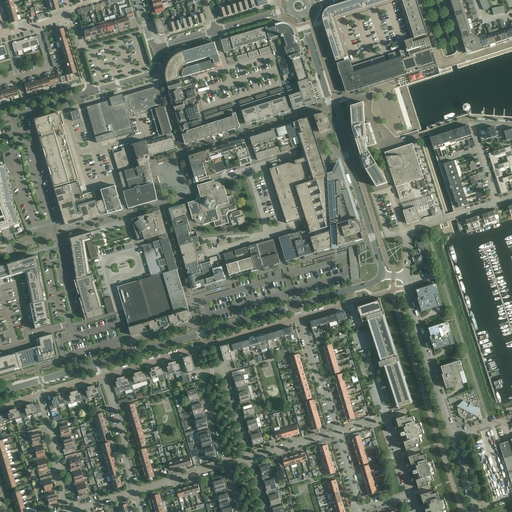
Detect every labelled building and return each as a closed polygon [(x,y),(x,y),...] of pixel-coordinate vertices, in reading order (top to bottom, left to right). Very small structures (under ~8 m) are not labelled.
[(241,0),(242,2),(244,11),(250,9),(247,1),(247,0),(241,0)] [(247,0),(247,1),(250,9),(256,7),(253,0),(247,0)] [(352,2),(349,3),(348,1),(344,2),(345,4),(342,5),(341,3),(337,4),(338,5),(337,6),(335,6),(334,7),(333,7),(331,8),(330,9),(329,11),(328,12),(327,13),(326,15),(326,17),(325,18),(325,20),(325,22),(323,23),(326,30),(327,30),(328,33),(327,33),(328,37),(329,37),(330,40),(329,40),(330,44),(331,43),(332,47),(331,47),(332,51),(333,50),(334,53),(333,54),(334,58),(335,57),(337,63),(349,59),(336,19),(370,8),(395,0),(358,0),(356,1),(355,0),(351,0),(352,2)] [(406,11),(406,13),(419,9),(416,0),(404,0),(402,1),(403,3),(401,4),(403,12),(406,11)] [(238,12),(236,4),(235,1),(229,3),(230,6),(233,14),(238,12)] [(238,12),(244,11),(242,2),(236,4),(238,12)] [(464,9),(462,4),(453,7),(454,12),(464,9)] [(164,11),(163,6),(162,5),(154,8),(156,13),(164,11)] [(227,16),(224,5),(218,7),(221,18),(227,16)] [(230,6),(227,7),(226,5),(224,5),(227,16),(233,14),(230,6)] [(125,10),(127,18),(128,19),(131,18),(131,17),(133,16),(131,8),(125,10)] [(410,23),(410,25),(423,21),(419,9),(406,13),(407,16),(405,16),(407,24),(410,23)] [(466,14),(464,9),(454,12),(456,17),(466,14)] [(191,17),(194,26),(200,24),(197,16),(198,15),(198,13),(195,13),(196,16),(191,17)] [(203,14),(198,15),(197,16),(200,24),(206,22),(203,14)] [(456,17),(457,22),(467,19),(466,14),(456,17)] [(125,19),(124,15),(121,16),(124,27),(129,25),(128,19),(127,18),(125,19)] [(186,16),(184,17),(185,19),(180,21),(182,29),(188,27),(186,19),(187,19),(186,16)] [(156,24),(158,32),(158,33),(160,34),(161,35),(163,34),(169,33),(165,17),(154,20),(154,21),(156,24)] [(191,17),(187,19),(186,19),(188,27),(194,26),(191,17)] [(110,19),(111,23),(113,30),(118,28),(116,21),(115,18),(110,19)] [(171,32),(177,31),(174,22),(175,22),(175,19),(172,20),(168,21),(168,24),(171,32)] [(469,24),(467,19),(457,22),(459,28),(469,24)] [(180,21),(175,22),(174,22),(177,31),(182,29),(180,21)] [(427,34),(425,26),(423,21),(410,25),(411,28),(408,29),(411,36),(414,35),(414,38),(427,34)] [(289,57),(300,53),(301,53),(299,44),(298,44),(298,43),(297,43),(297,44),(294,36),(296,35),(295,35),(294,31),(293,29),(293,28),(292,27),(291,26),(290,25),(289,24),(287,24),(286,23),(285,23),(284,23),(283,23),(282,23),(280,23),(279,23),(276,24),(275,24),(275,25),(267,27),(265,27),(270,41),(272,41),(271,39),(276,37),(277,39),(279,38),(279,39),(280,39),(280,40),(281,40),(282,40),(283,42),(285,42),(286,46),(285,46),(286,47),(284,47),(288,57),(289,57)] [(470,30),(469,24),(459,28),(461,33),(470,30)] [(88,26),(91,36),(96,35),(94,27),(93,28),(92,25),(88,26)] [(253,31),(256,43),(267,39),(264,28),(253,31)] [(502,41),(499,33),(498,28),(492,30),(493,35),(496,43),(502,41)] [(470,30),(461,33),(462,38),(472,35),(470,30)] [(506,30),(499,33),(502,41),(508,39),(506,30)] [(245,46),(256,43),(253,31),(242,34),(245,46)] [(234,49),(240,48),(245,46),(242,34),(238,36),(231,38),(234,49)] [(425,67),(429,66),(432,65),(433,65),(436,64),(436,63),(436,62),(436,61),(435,58),(435,57),(434,58),(433,54),(431,49),(432,49),(432,48),(429,38),(427,34),(414,38),(412,39),(404,41),(407,49),(399,51),(400,52),(401,57),(406,72),(406,71),(409,70),(410,70),(413,69),(414,69),(417,68),(418,68),(418,69),(421,68),(422,68),(425,67)] [(462,38),(465,48),(470,50),(474,52),(484,49),(483,47),(480,39),(480,38),(475,36),(472,35),(472,34),(472,35),(462,38)] [(493,35),(486,37),(489,45),(496,43),(493,35)] [(36,36),(28,39),(31,47),(39,45),(36,36)] [(489,45),(486,37),(480,39),(483,47),(489,45)] [(229,38),(225,39),(221,41),(225,53),(234,50),(234,49),(231,38),(230,38),(229,38)] [(23,50),(31,47),(28,39),(20,41),(23,50)] [(14,52),(23,50),(20,41),(12,44),(14,52)] [(166,74),(166,77),(166,79),(167,82),(172,81),(201,72),(216,68),(215,64),(213,60),(198,64),(198,61),(213,56),(218,55),(218,53),(215,42),(188,50),(184,52),(183,52),(181,53),(178,54),(176,55),(174,57),(172,59),(170,61),(169,63),(168,66),(167,68),(166,71),(166,74)] [(382,57),(379,57),(377,58),(376,58),(373,59),(369,61),(366,62),(363,63),(361,63),(360,63),(357,64),(354,65),(353,66),(352,66),(350,60),(337,63),(337,64),(338,67),(339,70),(341,75),(345,91),(346,91),(346,93),(357,90),(356,88),(357,87),(360,86),(368,84),(383,79),(393,76),(399,74),(406,72),(401,57),(400,52),(399,53),(398,51),(397,52),(394,53),(391,54),(388,55),(390,60),(388,61),(386,61),(384,56),(382,57)] [(291,60),(292,60),(292,61),(303,58),(302,58),(300,53),(289,57),(291,60)] [(303,58),(292,61),(294,67),(305,63),(303,63),(303,61),(304,61),(303,58)] [(284,75),(296,72),(306,68),(305,69),(304,66),(306,66),(305,63),(294,67),(283,70),(284,75)] [(306,68),(296,72),(297,77),(308,73),(307,74),(306,71),(307,71),(306,68)] [(297,77),(299,82),(310,79),(309,78),(308,79),(308,76),(309,76),(308,73),(297,77)] [(48,78),(51,86),(59,84),(56,75),(48,78)] [(62,83),(70,81),(70,79),(71,78),(70,75),(68,75),(60,77),(62,83)] [(43,88),(51,86),(48,78),(40,80),(43,88)] [(184,79),(167,83),(168,88),(169,91),(172,90),(186,86),(184,79)] [(317,102),(311,82),(310,79),(299,82),(298,83),(299,87),(287,91),(293,110),(317,102)] [(40,80),(32,82),(35,91),(43,88),(40,80)] [(26,93),(35,91),(32,82),(24,85),(26,93)] [(186,86),(172,90),(169,91),(173,104),(197,97),(193,84),(186,86)] [(10,98),(19,96),(16,87),(8,89),(10,98)] [(0,92),(2,100),(10,98),(8,89),(0,91),(0,92)] [(157,91),(155,90),(153,90),(124,99),(128,115),(134,113),(162,105),(160,99),(158,93),(157,91)] [(240,106),(246,125),(290,111),(284,92),(240,106)] [(173,104),(175,111),(193,106),(197,105),(199,104),(197,97),(173,104)] [(87,107),(87,108),(88,113),(89,114),(90,119),(96,137),(97,143),(101,142),(109,140),(113,139),(134,133),(132,127),(130,120),(129,118),(129,117),(129,116),(128,115),(124,99),(117,101),(112,102),(111,101),(111,100),(110,100),(105,102),(99,104),(93,105),(87,107)] [(365,124),(363,102),(351,106),(352,129),(358,149),(360,153),(358,154),(363,168),(365,168),(376,187),(388,183),(366,148),(377,144),(370,123),(365,124)] [(193,106),(175,111),(179,124),(201,117),(197,105),(193,106)] [(164,108),(163,106),(151,110),(159,137),(171,133),(171,132),(172,132),(169,123),(168,122),(169,121),(168,119),(167,119),(168,118),(165,107),(164,108)] [(211,137),(216,135),(240,127),(234,108),(205,117),(207,125),(210,134),(211,137)] [(78,110),(71,112),(73,122),(81,119),(78,110)] [(64,124),(63,121),(61,115),(59,115),(58,112),(37,119),(35,119),(39,135),(42,134),(42,137),(40,138),(43,150),(44,150),(46,156),(45,156),(49,168),(51,175),(54,187),(78,180),(62,125),(64,124)] [(327,117),(326,114),(326,112),(314,116),(318,129),(319,129),(320,132),(330,129),(331,130),(330,126),(332,126),(329,117),(327,117)] [(201,117),(179,124),(182,134),(184,133),(184,132),(203,126),(201,117)] [(270,169),(269,169),(277,192),(277,194),(282,208),(287,224),(288,223),(299,220),(303,218),(304,218),(305,221),(307,227),(307,228),(308,229),(309,234),(311,241),(314,253),(315,252),(324,249),(331,247),(331,248),(332,248),(332,246),(338,246),(339,246),(338,245),(347,243),(348,247),(357,245),(356,240),(358,239),(362,238),(363,239),(363,237),(361,233),(363,232),(361,227),(360,225),(359,222),(358,222),(357,218),(356,218),(355,218),(355,217),(356,217),(355,215),(354,214),(355,213),(354,211),(353,210),(354,210),(353,206),(352,207),(352,206),(353,206),(352,203),(351,203),(351,202),(351,199),(350,199),(349,198),(350,198),(349,195),(339,164),(334,174),(328,176),(321,157),(320,153),(319,149),(315,138),(314,134),(313,130),(310,120),(309,118),(308,118),(295,122),(293,123),(293,124),(293,125),(294,127),(295,130),(297,135),(297,137),(299,143),(300,147),(299,147),(301,151),(303,158),(302,159),(295,161),(289,163),(284,164),(283,165),(273,168),(270,169)] [(285,125),(285,126),(293,149),(299,147),(300,147),(293,124),(293,123),(286,125),(287,125),(285,125)] [(274,129),(281,153),(293,149),(285,126),(285,125),(283,126),(280,127),(274,129)] [(185,145),(198,141),(207,138),(206,136),(203,126),(184,132),(184,133),(182,134),(185,145)] [(468,126),(463,127),(463,129),(467,139),(472,138),(468,126)] [(467,139),(463,129),(463,127),(457,129),(461,141),(467,139)] [(492,138),(501,138),(501,132),(496,131),(494,127),(489,128),(489,131),(492,138)] [(492,138),(489,131),(489,128),(483,130),(480,130),(480,137),(485,137),(486,140),(491,138),(492,138)] [(265,132),(259,134),(267,158),(281,153),(274,129),(273,129),(271,130),(270,130),(265,132)] [(457,129),(452,131),(456,143),(461,141),(457,129)] [(507,141),(511,139),(511,137),(510,130),(504,132),(501,132),(501,138),(506,139),(507,141)] [(447,133),(447,134),(450,145),(451,147),(457,145),(456,143),(452,131),(447,133)] [(173,135),(172,133),(171,133),(159,137),(146,141),(150,156),(176,148),(175,145),(176,145),(176,144),(175,141),(174,138),(173,135)] [(447,133),(441,134),(442,136),(445,146),(450,145),(447,134),(447,133)] [(258,161),(267,158),(259,134),(254,136),(254,135),(253,136),(253,135),(252,137),(250,138),(258,161)] [(445,146),(442,136),(441,134),(436,136),(436,138),(439,148),(445,146)] [(439,148),(436,138),(436,136),(430,138),(434,150),(439,148)] [(233,142),(239,160),(241,166),(251,163),(244,140),(243,140),(243,139),(233,142)] [(138,162),(140,167),(149,164),(148,160),(150,156),(146,141),(133,144),(137,158),(139,157),(140,159),(137,160),(138,162)] [(233,142),(230,143),(225,145),(220,146),(228,170),(241,166),(239,160),(233,142)] [(390,169),(396,187),(398,193),(400,192),(411,189),(409,184),(408,184),(408,183),(417,180),(420,179),(423,178),(418,162),(417,163),(416,162),(418,161),(412,144),(385,153),(386,156),(385,157),(389,169),(390,169)] [(209,150),(212,161),(213,164),(216,174),(228,170),(220,146),(209,150)] [(511,160),(511,153),(510,147),(499,150),(500,154),(506,152),(508,159),(507,159),(508,162),(511,160)] [(122,151),(113,154),(119,173),(130,169),(128,160),(126,160),(125,157),(126,156),(124,149),(122,150),(122,151)] [(189,158),(192,166),(212,161),(209,150),(191,156),(190,158),(189,158)] [(488,154),(492,167),(499,165),(498,162),(497,162),(495,156),(500,154),(499,150),(488,154)] [(511,160),(508,162),(503,163),(505,168),(510,166),(511,171),(511,172),(511,175),(511,160)] [(213,164),(212,161),(192,166),(195,177),(196,183),(210,179),(209,176),(216,174),(213,164)] [(454,161),(445,164),(445,165),(445,168),(446,168),(446,169),(456,166),(454,161)] [(492,167),(497,180),(503,178),(502,175),(501,176),(499,169),(505,168),(503,163),(499,165),(492,167)] [(140,167),(130,169),(119,173),(124,190),(150,183),(153,182),(151,175),(152,174),(151,173),(149,164),(140,167)] [(0,205),(4,215),(5,217),(0,218),(0,230),(1,230),(9,228),(20,223),(19,223),(17,220),(18,219),(17,216),(16,216),(15,213),(15,212),(14,209),(13,209),(12,206),(13,205),(12,205),(11,202),(10,199),(11,199),(11,198),(10,195),(9,195),(9,192),(9,191),(9,188),(8,188),(7,184),(8,184),(7,181),(7,176),(6,173),(5,169),(5,166),(0,166),(0,205)] [(448,173),(448,175),(457,172),(456,166),(446,169),(447,170),(447,173),(448,173)] [(449,178),(450,180),(459,177),(457,172),(448,175),(448,176),(448,178),(449,178)] [(459,177),(450,180),(450,181),(450,184),(451,184),(452,186),(461,183),(459,177)] [(503,178),(497,180),(501,194),(507,192),(506,189),(505,189),(503,183),(509,181),(508,177),(503,178)] [(243,216),(241,210),(237,212),(237,209),(233,196),(227,197),(224,186),(222,187),(222,186),(222,185),(221,184),(220,184),(220,183),(218,182),(217,182),(216,182),(215,182),(214,182),(214,181),(197,186),(200,196),(199,200),(188,203),(193,220),(193,219),(194,219),(194,220),(195,221),(196,222),(197,223),(198,223),(198,224),(199,224),(200,224),(201,224),(202,224),(203,224),(203,225),(204,225),(209,224),(209,223),(214,222),(215,227),(229,223),(230,227),(232,226),(238,224),(239,225),(238,225),(238,226),(239,225),(240,225),(241,225),(241,224),(242,224),(242,223),(243,223),(243,222),(244,222),(244,221),(244,220),(244,219),(244,218),(244,217),(244,216),(243,216)] [(55,189),(66,226),(101,216),(100,214),(94,192),(83,195),(79,182),(55,189)] [(129,208),(140,204),(157,200),(153,182),(150,183),(124,190),(129,208)] [(453,189),(453,191),(463,188),(461,183),(452,186),(452,189),(453,189)] [(115,186),(101,190),(108,212),(108,214),(116,212),(122,210),(122,208),(121,208),(119,200),(118,198),(119,198),(118,193),(115,186)] [(455,195),(455,197),(464,194),(463,188),(453,191),(454,192),(453,195),(455,195)] [(100,214),(101,216),(108,214),(108,212),(101,190),(94,192),(100,214)] [(456,200),(457,202),(466,199),(464,194),(455,197),(455,200),(456,200)] [(466,199),(457,202),(457,203),(457,205),(458,206),(459,208),(468,205),(466,199)] [(181,208),(179,207),(172,209),(171,211),(174,220),(186,216),(188,215),(185,204),(184,205),(183,205),(181,208)] [(406,223),(407,223),(407,224),(409,224),(410,224),(411,223),(413,223),(414,222),(420,220),(416,207),(403,211),(405,219),(404,219),(404,220),(404,221),(405,222),(406,223)] [(496,209),(492,210),(493,211),(488,213),(491,223),(496,221),(495,216),(498,215),(496,209)] [(138,241),(149,238),(162,235),(159,227),(160,227),(164,238),(167,237),(161,215),(157,216),(159,223),(158,223),(155,213),(132,219),(138,241)] [(485,224),(491,223),(488,213),(483,215),(482,213),(479,214),(481,220),(484,219),(485,224)] [(478,221),(481,220),(479,214),(476,215),(476,217),(471,218),(474,228),(480,226),(478,221)] [(186,216),(174,220),(172,220),(175,229),(189,225),(186,216)] [(469,230),(474,228),(471,218),(466,220),(466,219),(462,220),(464,226),(467,225),(469,230)] [(175,229),(177,236),(191,232),(189,225),(175,229)] [(300,231),(292,234),(294,239),(299,258),(307,255),(301,236),(300,231)] [(73,239),(70,240),(72,244),(73,247),(71,247),(72,251),(73,251),(74,254),(72,254),(73,259),(74,258),(75,261),(73,262),(74,266),(75,265),(76,268),(74,269),(76,273),(77,275),(75,276),(76,279),(88,276),(82,241),(84,240),(91,238),(92,241),(87,242),(90,255),(89,256),(90,261),(97,259),(95,254),(98,254),(91,232),(73,238),(73,239)] [(201,246),(197,236),(193,237),(191,232),(177,236),(178,239),(179,243),(180,246),(192,242),(197,241),(198,245),(199,247),(201,246)] [(299,258),(294,239),(292,234),(279,238),(286,262),(299,258)] [(309,234),(301,236),(307,255),(308,255),(308,254),(314,252),(314,253),(315,253),(314,253),(309,234)] [(163,239),(163,240),(143,245),(145,252),(167,246),(166,243),(165,244),(164,240),(163,240),(163,239)] [(257,244),(264,268),(280,263),(273,239),(257,244)] [(192,242),(180,246),(180,247),(182,256),(195,252),(193,246),(195,246),(198,245),(197,241),(192,242)] [(416,253),(412,254),(415,265),(426,262),(425,257),(428,256),(427,253),(428,252),(427,250),(426,250),(423,241),(417,243),(419,249),(415,250),(416,253)] [(256,270),(258,270),(264,268),(257,244),(249,247),(256,270)] [(167,246),(145,252),(148,264),(171,257),(167,246)] [(249,247),(235,251),(237,258),(242,275),(256,270),(249,247)] [(242,275),(237,258),(235,251),(223,254),(230,276),(230,277),(230,278),(242,275)] [(185,265),(204,260),(203,254),(196,256),(195,252),(182,256),(185,265)] [(35,256),(0,266),(0,278),(26,271),(26,272),(32,303),(44,301),(41,287),(38,272),(37,272),(36,268),(38,267),(35,256)] [(150,270),(172,263),(171,257),(148,264),(150,270)] [(187,272),(189,276),(203,272),(201,264),(198,265),(198,263),(205,261),(204,260),(185,265),(187,269),(188,269),(188,271),(187,272)] [(203,272),(189,276),(192,289),(197,288),(199,287),(200,287),(202,286),(206,285),(207,285),(208,285),(216,282),(212,269),(210,262),(205,263),(201,264),(203,272)] [(153,276),(171,271),(170,270),(174,269),(172,263),(150,270),(151,273),(152,273),(153,276)] [(222,266),(212,269),(216,282),(226,279),(222,266)] [(126,284),(117,287),(129,327),(148,322),(151,321),(170,316),(180,313),(184,311),(184,310),(182,305),(182,304),(187,303),(185,297),(179,278),(175,280),(172,271),(171,271),(153,276),(147,278),(144,279),(139,280),(126,284)] [(76,279),(76,281),(77,283),(78,282),(79,286),(78,287),(78,288),(79,290),(80,290),(81,293),(80,294),(80,295),(81,294),(82,298),(81,298),(81,299),(82,301),(83,301),(84,304),(83,305),(84,306),(84,308),(85,308),(86,312),(85,312),(86,313),(86,315),(87,315),(89,319),(87,319),(88,320),(92,319),(94,319),(94,318),(104,315),(102,307),(100,308),(92,282),(94,281),(92,275),(88,276),(76,279)] [(438,307),(438,306),(442,305),(435,284),(416,290),(419,298),(417,298),(422,312),(438,307)] [(110,297),(104,299),(108,314),(115,312),(110,297)] [(395,408),(399,407),(410,403),(397,362),(399,361),(398,356),(396,357),(382,315),(381,315),(380,312),(383,311),(380,300),(358,307),(361,318),(366,317),(367,320),(380,362),(382,366),(381,366),(395,408)] [(33,303),(32,304),(36,321),(33,322),(34,329),(50,325),(49,318),(47,319),(44,301),(33,303)] [(184,311),(180,313),(182,321),(183,320),(184,323),(185,323),(186,323),(186,322),(187,322),(188,321),(189,320),(189,319),(190,319),(191,318),(192,318),(191,318),(191,317),(189,310),(184,311)] [(336,314),(339,326),(339,324),(345,322),(347,321),(345,312),(336,314)] [(182,321),(180,313),(170,316),(172,324),(173,323),(174,326),(175,326),(176,326),(176,325),(177,325),(177,324),(179,323),(180,322),(181,321),(182,321)] [(327,317),(330,324),(330,327),(336,326),(336,327),(339,326),(336,314),(327,317)] [(172,324),(170,316),(151,321),(148,322),(151,330),(153,329),(154,332),(155,332),(156,331),(157,331),(157,330),(158,329),(159,328),(160,328),(161,327),(162,327),(163,326),(164,329),(165,329),(166,328),(167,328),(167,327),(169,326),(169,325),(170,325),(171,324),(172,324)] [(327,325),(330,324),(327,317),(319,319),(321,327),(321,326),(327,324),(327,325)] [(319,319),(310,322),(314,333),(318,332),(319,333),(323,332),(321,327),(319,319)] [(131,336),(151,330),(148,322),(129,327),(129,328),(131,336)] [(454,343),(453,343),(450,333),(451,333),(447,322),(428,328),(431,336),(430,337),(434,350),(450,345),(451,344),(454,343)] [(283,330),(285,337),(286,341),(292,339),(291,336),(294,335),(295,339),(298,338),(296,329),(293,330),(292,327),(291,327),(289,328),(286,329),(283,330)] [(283,338),(285,337),(283,330),(275,332),(277,340),(277,339),(282,337),(283,338)] [(274,341),(277,340),(275,332),(266,335),(268,342),(268,341),(274,340),(274,341)] [(40,346),(15,353),(15,354),(19,369),(40,363),(57,358),(54,344),(52,334),(39,338),(40,346)] [(266,335),(258,337),(261,349),(261,350),(270,347),(268,342),(266,335)] [(252,351),(261,349),(258,337),(249,340),(252,351)] [(249,340),(240,342),(243,350),(244,354),(252,351),(249,340)] [(240,342),(232,345),(232,346),(234,351),(240,350),(240,351),(243,350),(240,342)] [(239,368),(234,351),(232,346),(229,347),(229,344),(228,344),(228,345),(226,345),(222,346),(223,352),(225,357),(226,361),(227,362),(226,362),(226,363),(227,363),(233,361),(235,369),(239,368)] [(325,353),(333,350),(331,345),(332,345),(332,344),(323,347),(325,353)] [(0,374),(19,369),(15,354),(0,357),(0,374)] [(292,362),(300,360),(299,355),(299,354),(290,357),(292,362)] [(181,361),(184,370),(185,375),(187,383),(191,382),(188,374),(194,372),(195,372),(195,371),(194,371),(190,356),(186,357),(183,358),(183,357),(184,360),(181,361)] [(460,360),(444,366),(441,367),(443,375),(442,375),(446,388),(463,383),(464,383),(464,382),(466,382),(463,372),(460,360)] [(174,371),(175,373),(175,374),(180,373),(182,377),(185,375),(184,370),(181,361),(181,362),(181,363),(176,364),(176,361),(172,362),(174,371)] [(166,375),(175,373),(174,371),(172,362),(168,363),(169,366),(164,368),(166,375)] [(159,366),(155,367),(158,378),(166,375),(164,368),(159,369),(159,366)] [(158,378),(155,367),(151,369),(152,371),(147,373),(149,380),(150,384),(155,382),(154,379),(158,378)] [(331,375),(340,372),(339,372),(338,367),(329,369),(331,374),(331,375)] [(141,383),(149,380),(147,373),(142,374),(141,371),(138,372),(141,383)] [(135,376),(130,378),(132,385),(141,383),(138,372),(134,374),(135,376)] [(235,382),(245,380),(244,375),(245,375),(244,372),(232,375),(233,379),(234,378),(235,382)] [(342,374),(333,376),(333,377),(335,382),(343,379),(342,374)] [(124,390),(125,391),(132,389),(131,386),(132,385),(130,378),(125,379),(124,376),(121,377),(124,388),(124,390)] [(124,390),(124,388),(121,377),(117,379),(118,381),(113,383),(116,394),(120,393),(120,392),(124,390)] [(236,390),(248,386),(247,384),(246,384),(245,380),(235,382),(236,387),(235,387),(236,390)] [(94,385),(90,386),(93,397),(98,395),(99,399),(103,398),(100,387),(95,388),(94,385)] [(85,399),(93,397),(90,386),(86,388),(87,390),(82,392),(85,399)] [(187,392),(189,396),(198,393),(197,389),(198,389),(197,386),(185,389),(186,392),(187,392)] [(248,386),(236,390),(237,393),(238,393),(239,397),(249,394),(248,390),(249,389),(248,386)] [(82,392),(78,393),(77,390),(73,391),(76,402),(85,399),(82,392)] [(70,396),(65,397),(68,404),(76,402),(73,391),(69,393),(70,396)] [(198,393),(189,396),(190,400),(189,401),(189,404),(202,400),(201,397),(199,398),(198,393)] [(303,400),(303,401),(312,398),(311,398),(310,393),(301,395),(303,400)] [(249,394),(239,397),(241,401),(239,401),(240,404),(252,401),(252,398),(250,398),(249,394)] [(60,395),(56,397),(59,407),(68,404),(65,397),(60,398),(60,395)] [(50,410),(59,407),(56,397),(52,398),(53,401),(48,402),(50,410)] [(192,406),(193,411),(202,408),(201,404),(202,403),(202,400),(189,404),(190,407),(192,406)] [(314,400),(305,402),(305,403),(307,408),(315,405),(314,400)] [(456,406),(457,407),(458,407),(458,408),(457,410),(457,411),(458,413),(458,414),(459,416),(460,417),(461,418),(462,419),(463,419),(465,419),(466,420),(467,420),(468,419),(469,419),(470,419),(472,418),(473,417),(474,417),(475,416),(477,417),(478,417),(477,416),(478,408),(475,408),(474,407),(469,405),(470,403),(469,405),(469,404),(468,404),(467,403),(466,402),(465,402),(465,401),(464,401),(464,400),(462,402),(457,406),(455,405),(456,406)] [(244,411),(253,408),(252,404),(253,404),(252,401),(240,404),(241,407),(242,407),(244,411)] [(33,403),(29,404),(32,415),(41,412),(39,405),(34,406),(33,403)] [(24,417),(32,415),(29,404),(25,405),(26,408),(21,410),(24,417)] [(15,420),(24,417),(21,410),(17,411),(16,408),(12,409),(15,420)] [(204,412),(202,408),(193,411),(194,415),(193,415),(194,418),(206,415),(205,412),(204,412)] [(244,416),(245,419),(257,415),(256,412),(255,413),(253,408),(244,411),(245,415),(244,416)] [(15,420),(12,409),(8,411),(9,413),(4,415),(6,422),(15,420)] [(353,412),(345,415),(346,420),(346,421),(349,420),(349,423),(356,421),(355,418),(354,418),(353,412)] [(196,421),(197,425),(207,422),(205,418),(207,418),(206,415),(194,418),(195,421),(196,421)] [(248,426),(258,423),(256,419),(258,418),(257,415),(245,419),(245,422),(247,421),(248,426)] [(404,432),(401,433),(401,434),(401,435),(401,436),(402,436),(405,435),(407,441),(404,442),(406,450),(417,447),(416,444),(421,443),(419,435),(423,433),(420,423),(415,424),(413,416),(407,418),(407,415),(396,419),(399,427),(402,426),(404,432)] [(58,426),(60,431),(68,428),(66,423),(68,423),(67,420),(55,423),(56,426),(58,426)] [(197,430),(198,432),(210,429),(209,426),(208,426),(207,422),(197,425),(198,429),(197,430)] [(311,430),(311,431),(312,434),(319,432),(318,429),(322,428),(322,427),(320,422),(312,424),(313,430),(311,430)] [(258,423),(248,426),(249,430),(248,430),(249,433),(261,430),(260,427),(259,427),(258,423)] [(297,425),(291,427),(294,435),(299,434),(300,434),(297,425),(296,425),(297,425)] [(39,428),(28,431),(28,434),(30,434),(31,439),(40,437),(38,432),(40,431),(39,428)] [(69,433),(68,428),(60,431),(61,436),(65,435),(66,438),(70,436),(70,437),(72,436),(71,433),(69,433)] [(200,435),(201,439),(211,437),(210,432),(211,432),(210,429),(198,432),(199,435),(200,435)] [(252,440),(262,437),(260,433),(262,433),(261,430),(249,433),(250,436),(251,436),(252,440)] [(283,438),(280,430),(275,432),(275,431),(277,440),(278,440),(277,440),(283,438)] [(351,438),(353,443),(361,441),(360,436),(359,432),(353,434),(354,437),(351,438)] [(72,442),(72,441),(75,441),(74,438),(71,439),(70,437),(70,436),(66,438),(65,435),(61,436),(60,436),(61,439),(62,439),(63,444),(72,442)] [(41,442),(40,437),(31,439),(33,444),(37,443),(38,446),(42,445),(43,445),(42,441),(41,442)] [(212,441),(211,437),(201,439),(203,444),(201,444),(202,447),(214,443),(213,440),(212,441)] [(262,437),(252,440),(253,444),(252,445),(253,448),(265,444),(264,441),(263,441),(262,437)] [(511,439),(499,444),(511,484),(511,439)] [(73,447),(72,442),(63,444),(65,449),(63,450),(64,455),(71,453),(70,451),(75,449),(74,446),(73,447)] [(43,450),(42,445),(38,446),(37,443),(33,444),(31,445),(32,448),(34,447),(35,452),(43,450)] [(214,443),(202,447),(203,450),(204,449),(206,454),(215,451),(214,447),(215,446),(214,443)] [(0,447),(0,453),(6,452),(4,448),(9,446),(9,444),(4,446),(0,447)] [(320,453),(328,451),(327,445),(323,446),(316,448),(316,449),(319,448),(320,453)] [(0,453),(0,459),(7,457),(6,454),(11,452),(10,450),(6,452),(0,453)] [(35,452),(37,457),(37,458),(40,457),(41,459),(44,458),(44,459),(47,458),(46,455),(45,455),(43,450),(35,452)] [(216,455),(215,451),(206,454),(207,458),(206,458),(206,461),(219,458),(218,455),(216,455)] [(304,452),(299,454),(302,462),(307,460),(307,461),(305,452),(304,452)] [(77,453),(65,457),(66,460),(68,459),(69,464),(80,461),(80,459),(77,459),(76,457),(77,456),(77,453)] [(416,470),(413,471),(413,472),(413,473),(414,474),(417,473),(419,479),(416,480),(419,488),(429,485),(428,482),(434,481),(431,473),(436,471),(432,461),(428,462),(425,454),(420,456),(419,453),(409,457),(411,465),(415,464),(416,470)] [(12,456),(7,457),(0,459),(0,464),(0,466),(9,463),(8,459),(12,458),(12,456)] [(46,464),(44,459),(44,458),(41,459),(40,457),(37,458),(37,457),(34,458),(35,461),(36,461),(37,466),(46,464)] [(291,465),(288,457),(283,458),(282,458),(285,467),(291,465)] [(368,463),(366,457),(358,460),(359,465),(359,466),(368,463)] [(81,463),(80,461),(69,464),(71,469),(75,468),(76,471),(80,470),(81,470),(80,466),(79,467),(78,464),(81,463)] [(14,462),(9,463),(0,466),(2,471),(11,469),(10,465),(14,464),(14,462)] [(262,472),(271,469),(270,465),(271,465),(270,462),(258,465),(259,468),(260,468),(262,472)] [(47,469),(46,464),(37,466),(39,471),(38,472),(39,477),(51,473),(49,468),(47,469)] [(369,465),(360,468),(362,473),(370,471),(369,465)] [(333,467),(325,469),(326,475),(335,473),(335,472),(333,467)] [(2,471),(4,477),(12,475),(11,471),(16,469),(15,468),(11,469),(2,471)] [(72,472),(73,477),(82,475),(84,474),(84,472),(81,473),(80,470),(76,471),(75,468),(71,469),(70,470),(71,473),(72,472)] [(152,469),(144,472),(146,479),(145,479),(146,479),(155,477),(154,476),(152,469)] [(271,469),(262,472),(263,476),(262,477),(262,480),(275,476),(274,473),(272,474),(271,469)] [(17,473),(12,475),(4,477),(5,483),(14,480),(13,477),(18,475),(17,473)] [(52,478),(51,475),(40,478),(41,482),(42,481),(43,486),(52,484),(50,479),(52,478)] [(83,480),(82,475),(73,477),(75,483),(79,481),(80,484),(84,483),(85,483),(84,480),(83,480)] [(214,482),(215,486),(225,483),(223,479),(225,478),(224,475),(212,479),(212,482),(214,482)] [(275,476),(262,480),(263,483),(265,482),(266,487),(275,484),(274,479),(275,479),(275,476)] [(19,479),(14,480),(5,483),(7,489),(16,486),(15,482),(19,481),(19,479)] [(119,479),(111,481),(113,489),(122,486),(121,486),(119,479)] [(336,480),(327,482),(327,483),(329,488),(337,486),(336,480)] [(76,486),(77,491),(86,488),(84,483),(80,484),(79,481),(75,483),(74,483),(74,486),(76,486)] [(225,483),(215,486),(216,490),(215,490),(216,493),(228,490),(227,487),(226,487),(225,483)] [(52,484),(43,486),(41,487),(41,489),(44,489),(45,491),(49,490),(50,493),(54,492),(55,492),(54,488),(53,489),(52,484)] [(275,484),(266,487),(267,491),(266,491),(267,494),(279,491),(278,488),(277,488),(275,484)] [(375,487),(367,490),(368,495),(377,493),(377,492),(375,487)] [(87,493),(86,488),(77,491),(79,496),(77,496),(77,500),(89,496),(88,493),(87,493)] [(11,494),(12,500),(21,497),(20,493),(25,492),(24,490),(19,491),(11,494)] [(55,497),(54,492),(50,493),(49,490),(45,491),(43,492),(44,495),(46,494),(47,499),(55,497)] [(218,496),(219,500),(229,497),(228,493),(229,493),(228,490),(216,493),(217,496),(218,496)] [(269,497),(270,501),(280,498),(278,494),(280,494),(279,491),(267,494),(268,497),(269,497)] [(429,508),(426,509),(425,509),(425,510),(425,511),(426,511),(427,511),(430,511),(443,511),(448,509),(444,499),(440,500),(437,492),(432,494),(431,492),(421,495),(423,503),(427,502),(429,508)] [(151,497),(153,504),(162,502),(159,495),(160,494),(151,497)] [(26,496),(21,497),(12,500),(14,505),(23,503),(22,499),(26,498),(26,496)] [(55,497),(47,499),(49,505),(47,505),(48,508),(60,505),(59,502),(57,502),(55,497)] [(219,505),(220,508),(232,504),(231,501),(230,502),(229,497),(219,500),(220,504),(219,505)] [(280,498),(270,501),(271,505),(270,506),(271,508),(283,505),(282,502),(281,502),(280,498)] [(27,501),(23,503),(14,505),(16,511),(24,509),(23,505),(28,503),(27,501)]
